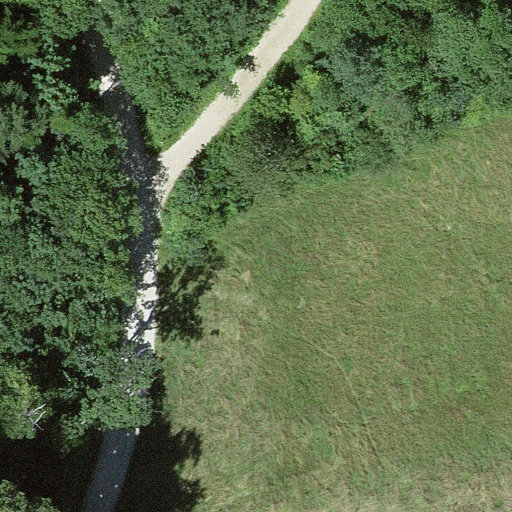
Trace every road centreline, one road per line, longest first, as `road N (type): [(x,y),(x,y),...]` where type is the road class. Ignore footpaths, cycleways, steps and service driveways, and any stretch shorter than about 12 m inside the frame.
road 1 (track): [(84,511),(127,408),(139,199)]
road 2 (track): [(139,199),(306,0)]
road 3 (track): [(139,199),(129,133),(90,0)]
